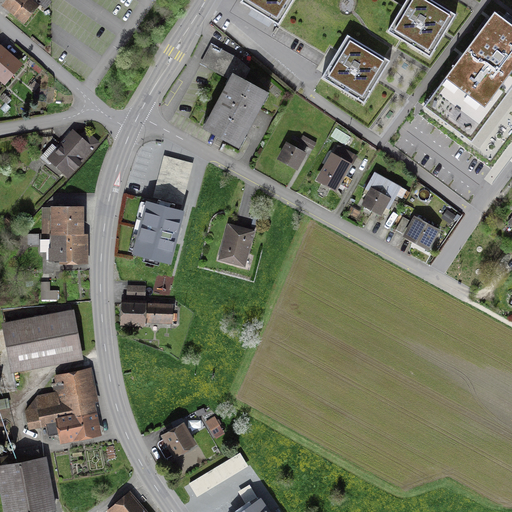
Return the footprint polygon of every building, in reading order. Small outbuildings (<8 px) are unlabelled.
[(8,0),(5,5),(24,20),(35,7),(26,0),(8,0)] [(39,0),(37,3),(45,9),(50,3),(46,0),(39,0)] [(279,23),(292,0),(241,0),(241,1),(279,23)] [(443,33),(455,14),(431,0),(408,0),(390,31),(430,55),(443,33)] [(511,94),(511,28),(492,13),(419,113),(471,151),(507,101),(511,94)] [(378,79),(389,61),(354,40),(330,82),(364,102),(378,79)] [(228,74),(233,77),(233,76),(231,75),(233,70),(231,69),(235,60),(218,50),(217,51),(218,51),(216,54),(209,50),(201,64),(226,77),(228,74)] [(0,51),(0,77),(3,80),(16,65),(1,51),(0,51)] [(233,76),(233,77),(205,129),(236,146),(265,93),(233,76)] [(47,163),(50,160),(68,176),(97,143),(86,133),(78,138),(74,134),(68,141),(67,140),(62,146),(60,144),(55,150),(51,146),(41,157),(47,163)] [(302,136),(299,143),(312,150),(315,144),(302,136)] [(295,168),(303,154),(287,145),(279,159),(295,168)] [(342,175),(348,164),(332,155),(318,181),(334,190),(338,184),(347,188),(351,180),(342,175)] [(182,205),(192,164),(164,158),(154,198),(182,205)] [(376,193),(371,190),(363,206),(379,215),(384,206),(388,209),(397,193),(381,184),(376,193)] [(135,253),(168,262),(174,240),(182,213),(148,204),(135,253)] [(42,234),(52,234),(52,240),(42,240),(40,242),(40,252),(48,252),(49,261),(81,261),(81,245),(81,226),(81,208),(52,208),(52,220),(42,220),(42,234)] [(401,234),(409,221),(402,218),(395,231),(401,234)] [(9,231),(13,226),(6,219),(1,224),(9,231)] [(426,249),(436,231),(414,219),(405,237),(426,249)] [(222,248),(219,260),(243,266),(252,232),(233,227),(227,249),(222,248)] [(36,236),(19,236),(19,244),(36,244),(36,236)] [(56,291),(48,291),(48,284),(41,284),(41,299),(56,299),(56,291)] [(127,296),(143,297),(144,288),(128,287),(127,296)] [(143,305),(143,303),(123,302),(122,324),(142,325),(142,322),(170,323),(170,306),(143,305)] [(72,314),(4,327),(11,366),(79,353),(72,314)] [(95,433),(94,428),(82,372),(59,377),(60,382),(53,384),(58,405),(38,410),(41,424),(45,423),(48,436),(60,434),(61,440),(95,433)] [(218,426),(214,418),(205,422),(210,431),(218,426)] [(164,436),(165,438),(159,441),(162,447),(159,449),(165,460),(183,449),(184,451),(186,451),(190,449),(191,446),(190,445),(192,444),(181,426),(164,436)] [(7,444),(8,445),(9,447),(10,447),(12,448),(13,447),(15,447),(16,446),(16,444),(16,443),(16,441),(15,440),(14,439),(13,439),(11,439),(10,439),(9,440),(8,441),(7,443),(7,444)] [(189,483),(197,496),(249,465),(241,452),(189,483)] [(3,467),(11,511),(37,511),(53,509),(49,486),(42,487),(38,461),(3,467)] [(107,511),(146,511),(129,492),(107,511)] [(272,511),(261,495),(236,511),(272,511)]
